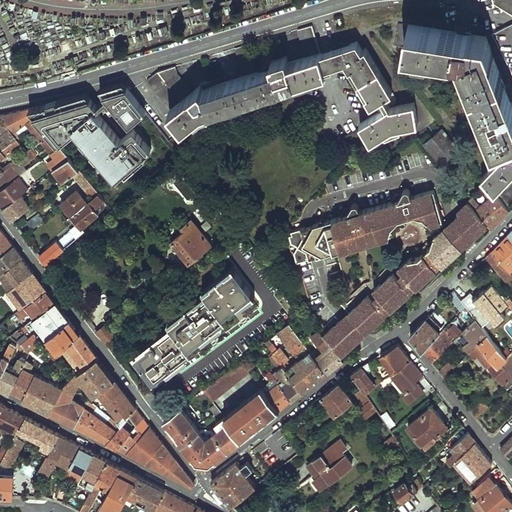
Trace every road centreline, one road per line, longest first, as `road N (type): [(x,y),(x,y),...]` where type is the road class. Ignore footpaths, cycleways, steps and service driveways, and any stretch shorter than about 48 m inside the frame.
road 1 (tertiary): [(351,0),(0,101)]
road 2 (residential): [(199,477),(0,211)]
road 3 (residential): [(199,477),(398,331)]
road 4 (residential): [(0,392),(188,494)]
road 5 (residential): [(398,331),(511,214)]
road 6 (residential): [(490,447),(398,331)]
